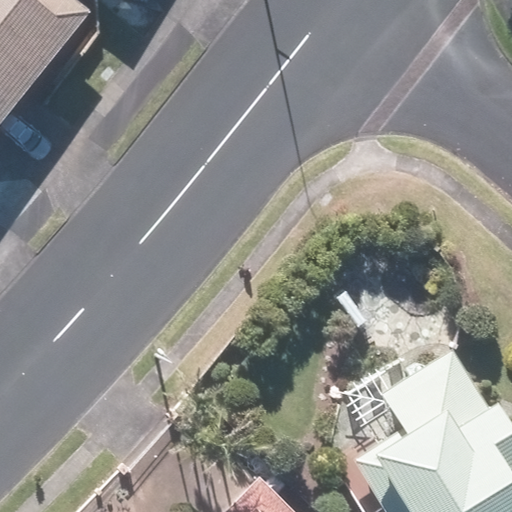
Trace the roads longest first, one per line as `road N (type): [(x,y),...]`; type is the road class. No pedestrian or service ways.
road 1 (secondary): [(0,391),(103,286),(345,0)]
road 2 (residential): [(375,0),(511,125)]
